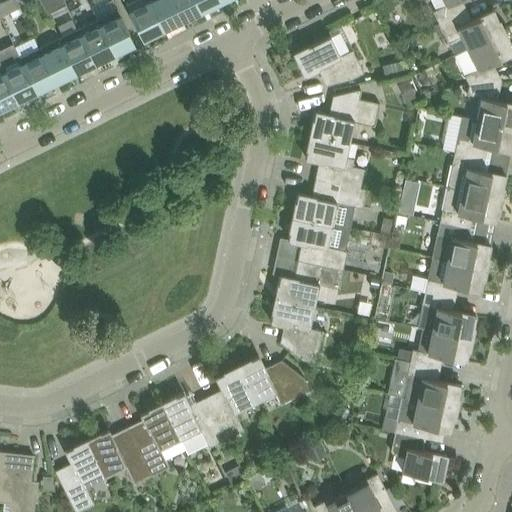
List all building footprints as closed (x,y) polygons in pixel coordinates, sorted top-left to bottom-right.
[(17,0),(4,0),(0,2),(0,13),(1,16),(2,17),(21,8),(17,0)] [(164,29),(149,0),(134,0),(126,4),(143,39),(164,29)] [(173,0),(149,0),(164,29),(183,20),(173,0)] [(197,0),(173,0),(183,20),(203,10),(197,0)] [(197,0),(203,10),(222,1),(221,0),(197,0)] [(390,0),(375,0),(375,1),(380,12),(393,6),(390,0)] [(433,10),(438,21),(463,10),(457,0),(432,0),(436,8),(433,10)] [(118,8),(98,18),(115,53),(135,43),(118,8)] [(462,34),(468,46),(504,29),(494,8),(468,21),(463,10),(438,21),(448,41),(462,34)] [(98,18),(79,28),(95,63),(115,53),(98,18)] [(79,28),(59,37),(76,72),(95,63),(79,28)] [(454,53),(469,83),(497,80),(489,63),(511,51),(511,45),(504,29),(468,46),(454,53)] [(364,72),(361,67),(352,49),(340,55),(330,34),(294,52),(305,73),(318,67),(326,84),(351,78),(364,72)] [(59,37),(40,47),(57,82),(76,72),(59,37)] [(40,47),(20,56),(37,91),(57,82),(40,47)] [(18,52),(0,61),(0,64),(18,101),(37,91),(20,56),(18,52)] [(0,109),(18,101),(0,64),(0,109)] [(408,78),(398,83),(406,101),(417,95),(408,78)] [(482,97),(477,119),(511,126),(511,101),(493,98),(497,80),(469,83),(467,94),(482,97)] [(315,110),(310,133),(348,141),(353,120),(373,124),(378,103),(358,98),(361,88),(333,95),(329,113),(315,110)] [(449,113),(442,148),(455,150),(481,156),(483,144),(511,150),(511,146),(511,126),(477,119),(462,116),(449,113)] [(310,133),(305,156),(319,159),(315,177),(360,187),(365,168),(355,166),(352,165),(353,160),(345,158),(345,156),(348,141),(310,133)] [(455,150),(447,185),(501,197),(506,174),(478,168),(481,156),(455,150)] [(298,192),(293,215),(334,224),(350,227),(355,206),(361,207),(366,188),(363,188),(360,187),(315,177),(311,195),(298,192)] [(447,185),(440,221),(466,226),(468,214),(496,220),(501,197),(447,185)] [(401,198),(399,211),(412,213),(414,201),(401,198)] [(293,215),(288,238),(302,241),(298,259),(343,269),(347,250),(329,245),(334,224),(293,215)] [(383,216),(379,231),(389,233),(393,219),(383,216)] [(435,245),(432,256),(447,259),(486,267),(491,244),(463,238),(466,226),(440,221),(437,234),(435,245)] [(352,228),(334,224),(329,245),(347,250),(352,228)] [(392,236),(389,246),(398,248),(400,238),(392,236)] [(427,279),(425,291),(451,296),(453,284),(481,290),(486,267),(447,259),(432,256),(427,279)] [(280,274),(275,297),(315,305),(320,284),(339,288),(343,269),(298,259),(294,277),(280,274)] [(385,271),(382,281),(391,283),(393,273),(385,271)] [(410,288),(425,291),(427,279),(413,276),(410,288)] [(421,305),(417,325),(432,328),(471,337),(476,314),(448,308),(451,296),(425,291),(422,304),(421,305)] [(315,305),(275,297),(270,320),(284,323),(280,341),(302,358),(316,361),(323,330),(310,327),(315,305)] [(372,304),(360,302),(358,314),(370,317),(372,304)] [(400,348),(397,358),(410,361),(413,361),(436,366),(439,354),(467,360),(471,337),(432,328),(427,352),(412,349),(412,350),(400,348)] [(258,354),(237,365),(255,401),(275,391),(281,403),(310,388),(304,376),(282,359),(265,367),(258,354)] [(410,361),(402,396),(405,396),(456,407),(461,384),(434,378),(436,366),(413,361),(410,361)] [(223,388),(206,396),(227,437),(244,429),(235,410),(255,401),(237,365),(216,375),(223,388)] [(183,391),(162,402),(180,437),(200,428),(209,446),(227,437),(206,396),(189,404),(183,391)] [(382,428),(395,431),(421,436),(424,424),(452,430),(456,407),(405,396),(402,396),(398,417),(385,414),(382,428)] [(139,420),(127,425),(152,474),(169,465),(166,460),(166,458),(185,449),(179,438),(180,437),(162,402),(141,412),(145,419),(139,421),(139,420)] [(341,402),(333,416),(345,423),(353,409),(341,402)] [(108,428),(87,438),(105,474),(125,464),(134,483),(152,474),(127,425),(116,431),(117,432),(112,435),(108,428)] [(392,444),(391,450),(397,455),(405,457),(402,470),(422,474),(441,478),(446,454),(419,448),(421,436),(395,431),(392,444)] [(105,474),(87,438),(66,449),(72,461),(55,470),(76,511),(94,502),(85,484),(105,474)] [(0,500),(5,501),(3,511),(33,511),(36,487),(31,487),(34,455),(0,451),(0,500)] [(290,452),(283,456),(291,470),(295,468),(296,464),(290,452)] [(240,465),(226,471),(231,482),(245,475),(240,465)] [(259,471),(247,477),(253,489),(261,485),(263,479),(259,471)] [(360,485),(347,492),(357,511),(384,511),(395,506),(386,488),(377,472),(358,482),(360,485)] [(43,475),(43,489),(55,490),(52,475),(43,475)] [(333,495),(314,505),(317,511),(357,511),(347,492),(335,498),(333,495)]
